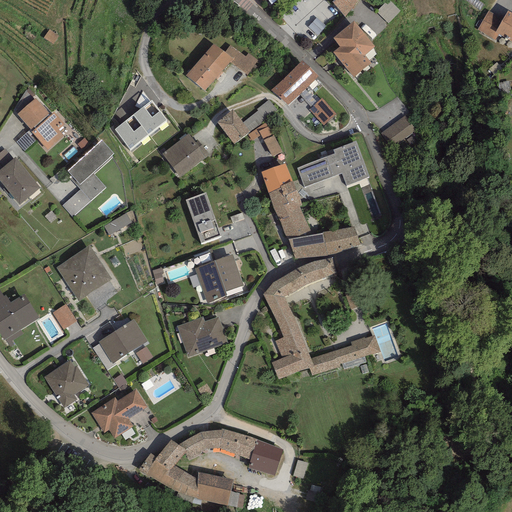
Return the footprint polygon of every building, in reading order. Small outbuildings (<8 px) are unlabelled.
[(334,0),(332,2),(344,17),(358,0),(334,0)] [(400,12),(388,0),(387,0),(375,12),(388,24),(400,12)] [(511,13),(507,11),(502,20),(488,11),(477,30),(494,40),(498,34),(511,41),(511,13)] [(325,27),(316,18),(308,27),(317,36),(325,27)] [(353,21),(332,38),(339,46),(333,52),(353,77),(370,64),(364,56),(375,47),(353,21)] [(224,53),(213,43),(185,76),(204,91),(229,62),(231,59),(224,53)] [(230,46),(224,53),(231,59),(229,62),(247,75),(257,60),(248,53),(245,57),(230,46)] [(318,76),(301,60),(270,90),(287,106),(299,94),(304,89),(318,76)] [(316,102),(304,89),(299,94),(311,107),(316,102)] [(50,116),(35,98),(17,114),(30,130),(48,151),(64,137),(58,131),(64,125),(53,112),(50,116)] [(336,114),(321,98),(316,102),(311,107),(308,110),(323,126),(336,114)] [(151,100),(132,115),(148,135),(166,120),(151,100)] [(242,123),(249,132),(262,123),(261,122),(276,110),(268,100),(256,109),(257,111),(242,123)] [(234,145),(249,132),(242,123),(232,110),(216,122),(234,145)] [(148,135),(132,115),(114,129),(129,149),(148,135)] [(415,131),(405,115),(379,132),(390,148),(415,131)] [(247,135),(251,141),(260,135),(263,140),(273,136),(268,127),(265,123),(247,135)] [(34,142),(26,133),(16,142),(24,151),(34,142)] [(209,155),(198,140),(195,143),(188,134),(162,154),(180,177),(209,155)] [(273,136),(263,140),(272,157),(282,152),(274,135),(273,136)] [(101,140),(67,171),(71,176),(69,178),(80,189),(91,201),(105,187),(94,174),(112,157),(111,156),(113,153),(101,140)] [(334,154),(296,168),(304,187),(341,173),(346,186),(369,177),(355,141),(333,150),(334,154)] [(5,149),(0,152),(0,162),(3,166),(13,159),(5,149)] [(3,166),(0,168),(0,180),(19,205),(40,188),(15,157),(13,159),(3,166)] [(285,163),(260,172),(268,194),(281,189),(280,186),(292,182),(285,163)] [(302,204),(292,182),(280,186),(281,189),(268,194),(272,207),(284,233),(288,239),(312,234),(299,206),(302,204)] [(72,217),(91,201),(80,189),(61,206),(72,217)] [(221,236),(205,193),(185,200),(201,244),(221,236)] [(131,222),(126,213),(103,227),(108,235),(131,222)] [(354,227),(322,233),(327,256),(338,253),(360,245),(354,227)] [(327,256),(322,233),(312,234),(288,239),(294,258),(327,256)] [(88,246),(55,268),(78,301),(110,279),(88,246)] [(232,255),(194,269),(196,275),(200,285),(207,303),(227,296),(225,292),(243,285),(232,255)] [(335,274),(331,258),(310,263),(297,268),(306,285),(335,274)] [(284,298),(306,285),(297,268),(273,283),(262,294),(278,325),(282,338),(274,341),(282,358),(271,363),(278,380),(299,371),(309,368),(312,375),(340,367),(339,365),(380,352),(374,336),(365,339),(365,337),(350,342),(351,346),(310,359),(284,298)] [(193,288),(200,285),(196,275),(189,277),(193,288)] [(0,291),(0,335),(4,341),(5,340),(21,330),(38,319),(24,294),(10,303),(5,295),(3,297),(0,291)] [(357,291),(345,295),(350,311),(362,307),(357,291)] [(76,322),(65,304),(52,313),(63,330),(76,322)] [(202,317),(176,326),(187,358),(227,344),(218,317),(204,321),(202,317)] [(133,320),(98,342),(99,344),(112,364),(114,363),(147,342),(133,320)] [(23,334),(21,330),(5,340),(10,348),(15,345),(12,341),(23,334)] [(115,365),(114,363),(112,364),(99,344),(92,348),(106,371),(115,365)] [(155,361),(146,347),(135,354),(144,368),(155,361)] [(69,360),(44,377),(64,408),(77,400),(74,395),(88,386),(76,366),(74,367),(69,360)] [(122,374),(112,380),(117,389),(127,383),(122,374)] [(212,393),(206,384),(197,390),(202,398),(212,393)] [(133,426),(128,419),(147,407),(136,390),(117,401),(114,398),(90,413),(103,433),(108,430),(113,438),(133,426)] [(250,459),(256,440),(220,428),(221,430),(200,433),(177,444),(186,451),(184,453),(188,460),(200,454),(199,453),(206,449),(219,448),(250,459)] [(177,444),(170,440),(155,457),(150,453),(138,471),(176,492),(197,499),(197,479),(174,466),(184,453),(186,451),(177,444)] [(283,450),(256,440),(250,459),(248,468),(274,476),(283,450)] [(307,463),(297,460),(292,476),(302,479),(307,463)] [(233,480),(198,472),(197,479),(197,499),(227,506),(230,491),(233,480)] [(239,493),(230,491),(227,506),(241,509),(244,496),(239,495),(239,493)]
